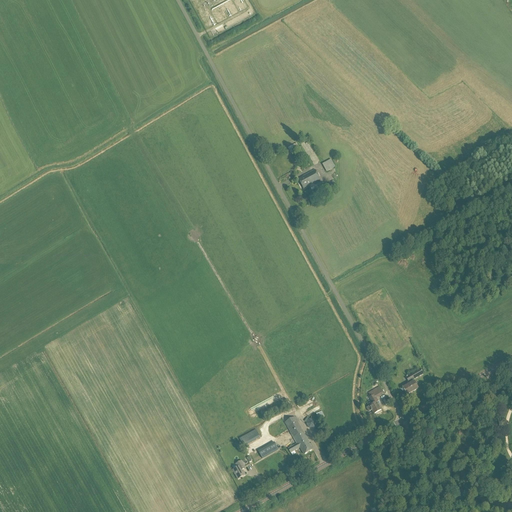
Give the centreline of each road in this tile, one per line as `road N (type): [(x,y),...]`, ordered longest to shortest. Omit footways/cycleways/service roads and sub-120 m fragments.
road 1 (unclassified): [(403,419),(177,0)]
road 2 (tertiary): [(242,511),(403,419)]
road 3 (tertiary): [(403,419),(511,357)]
